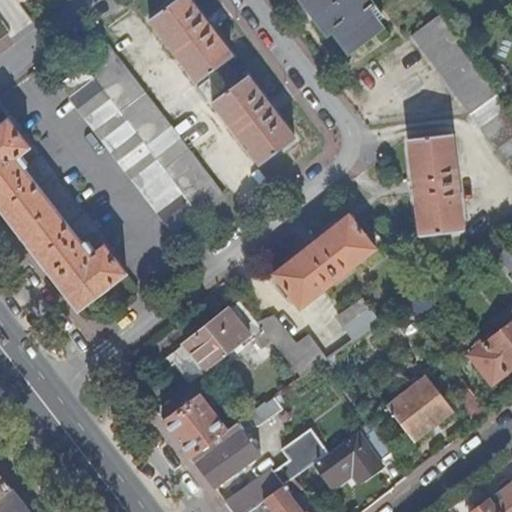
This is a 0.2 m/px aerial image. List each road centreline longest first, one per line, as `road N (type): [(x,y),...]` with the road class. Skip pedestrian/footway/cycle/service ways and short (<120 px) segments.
road 1 (residential): [(41,400),(360,149),(245,0)]
road 2 (primary): [(126,511),(41,400)]
road 3 (residential): [(511,427),(403,511)]
